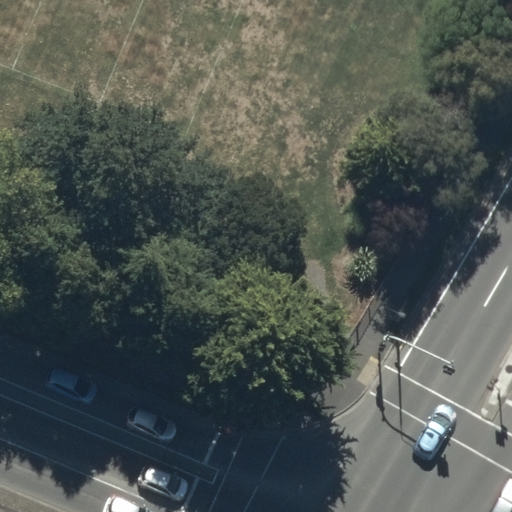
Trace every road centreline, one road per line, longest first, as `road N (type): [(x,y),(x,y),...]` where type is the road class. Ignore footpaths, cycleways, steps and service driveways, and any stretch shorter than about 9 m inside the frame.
road 1 (secondary): [(361,511),(511,261)]
road 2 (trunk): [(0,416),(231,511)]
